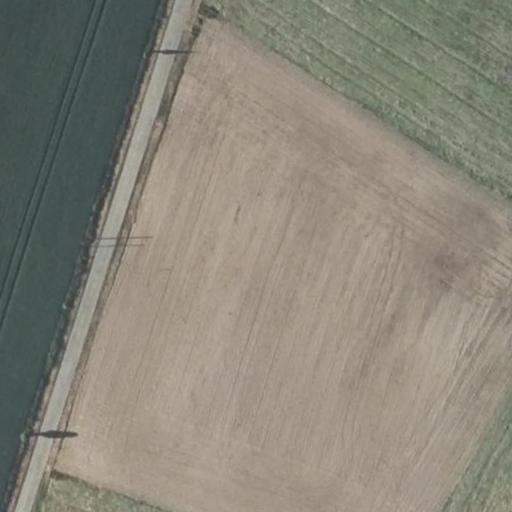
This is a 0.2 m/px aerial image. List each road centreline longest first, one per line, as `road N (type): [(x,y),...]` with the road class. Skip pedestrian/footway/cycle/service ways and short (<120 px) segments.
road 1 (unclassified): [(19,511),(183,0)]
road 2 (track): [(511,211),(180,10)]
